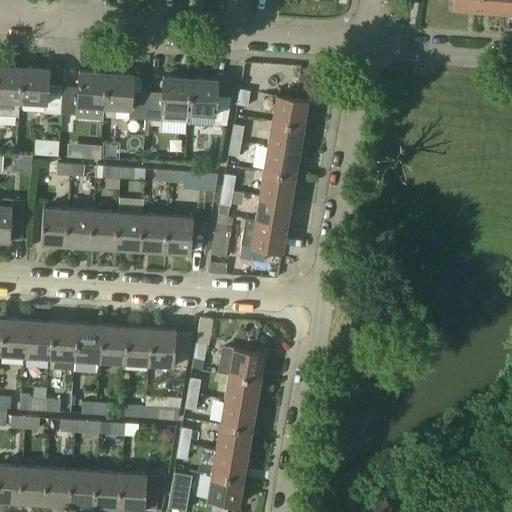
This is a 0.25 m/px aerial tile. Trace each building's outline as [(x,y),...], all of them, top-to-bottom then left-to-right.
[(478,10),(479,0),(452,0),(452,8),(478,10)] [(479,0),(478,10),(503,13),(504,0),(479,0)] [(511,0),(504,0),(503,13),(511,13),(511,0)] [(0,114),(19,116),(20,101),(23,68),(0,66),(0,114)] [(23,68),(20,101),(44,103),(43,114),(61,115),(63,86),(47,85),(48,70),(23,68)] [(63,86),(61,115),(75,116),(75,118),(103,120),(104,107),(106,73),(78,71),(77,87),(63,86)] [(106,73),(104,107),(129,108),(128,119),(146,120),(148,92),(141,92),(142,79),(132,79),(132,75),(106,73)] [(148,92),(146,120),(163,121),(162,133),(186,134),(187,122),(188,122),(191,78),(163,77),(162,93),(148,92)] [(188,122),(188,125),(213,127),(213,125),(225,125),(230,98),(215,97),(217,80),(191,78),(188,122)] [(236,104),(247,106),(250,91),(239,89),(236,104)] [(307,101),(276,96),(271,121),(302,126),(307,101)] [(302,126),(271,121),(267,146),(298,151),(302,126)] [(232,124),(230,139),(241,141),(243,126),(232,124)] [(241,141),(230,139),(227,155),(239,157),(241,141)] [(298,151),(267,146),(263,171),(294,176),(298,151)] [(56,175),(70,176),(71,164),(57,163),(56,175)] [(71,164),(70,176),(84,177),(85,165),(71,164)] [(120,167),(106,166),(105,178),(119,179),(120,167)] [(119,179),(133,180),(134,168),(120,167),(119,179)] [(155,182),(169,182),(170,170),(156,169),(155,182)] [(170,170),(169,182),(183,183),(183,171),(170,170)] [(294,176),(263,171),(258,196),(290,201),(294,176)] [(224,174),(221,189),(233,191),(235,176),(224,174)] [(233,191),(221,189),(219,205),(230,207),(233,191)] [(290,201),(258,196),(254,220),(285,226),(290,201)] [(0,241),(9,242),(9,238),(12,200),(0,198),(0,241)] [(12,200),(9,238),(21,239),(24,200),(12,200)] [(66,246),(68,210),(42,208),(40,244),(66,246)] [(68,210),(66,246),(91,247),(93,211),(68,210)] [(93,211),(91,247),(115,249),(117,213),(93,211)] [(117,213),(115,249),(140,250),(142,214),(117,213)] [(142,214),(140,250),(164,252),(166,216),(142,214)] [(216,224),(210,254),(226,257),(230,236),(225,236),(227,226),(231,227),(233,217),(217,214),(216,224)] [(166,216),(164,252),(190,254),(192,218),(166,216)] [(245,219),(240,244),(250,245),(281,251),(285,226),(254,221),(245,219)] [(0,354),(24,356),(26,320),(2,318),(0,344),(0,354)] [(49,358),(51,321),(26,320),(24,356),(49,358)] [(73,360),(76,323),(51,321),(49,358),(73,360)] [(98,361),(101,325),(76,323),(73,360),(98,361)] [(123,363),(125,326),(101,325),(98,361),(123,363)] [(148,364),(150,328),(125,326),(123,363),(148,364)] [(150,328),(148,364),(173,366),(175,330),(150,328)] [(196,342),(193,357),(204,359),(207,344),(196,342)] [(217,372),(228,374),(260,379),(264,354),(221,347),(217,372)] [(223,399),(255,404),(260,379),(228,374),(223,399)] [(187,392),(198,394),(200,379),(189,377),(187,392)] [(198,394),(187,392),(184,408),(195,410),(198,394)] [(22,393),(21,409),(45,410),(46,399),(32,398),(28,394),(22,393)] [(0,407),(10,408),(10,396),(0,395),(0,407)] [(59,411),(60,399),(46,399),(45,410),(59,411)] [(219,423),(251,429),(255,404),(223,399),(219,423)] [(81,401),(81,412),(95,413),(95,402),(81,401)] [(109,414),(110,402),(95,402),(95,413),(109,414)] [(120,403),(119,415),(143,417),(144,405),(120,403)] [(159,403),(159,406),(144,405),(143,417),(158,418),(177,419),(180,404),(159,403)] [(11,427),(39,428),(39,417),(11,416),(11,427)] [(61,418),(60,430),(74,431),(75,419),(61,418)] [(75,419),(74,431),(99,433),(99,421),(75,419)] [(99,421),(99,433),(123,434),(124,423),(99,421)] [(137,435),(138,423),(124,423),(123,434),(137,435)] [(215,448),(247,454),(251,429),(219,423),(215,448)] [(192,429),(180,427),(178,442),(189,444),(192,429)] [(189,444),(178,442),(175,458),(187,460),(189,444)] [(211,473),(243,479),(247,454),(215,448),(211,473)] [(0,500),(19,502),(22,466),(0,464),(0,500)] [(22,466),(19,502),(44,503),(47,467),(22,466)] [(47,467),(44,503),(69,505),(71,469),(47,467)] [(71,469),(69,505),(94,507),(96,471),(71,469)] [(96,471),(94,507),(118,508),(121,472),(96,471)] [(121,472),(118,508),(144,510),(144,508),(146,474),(121,472)] [(174,472),(167,506),(186,509),(192,475),(174,472)] [(243,479),(211,473),(206,499),(238,504),(243,479)]
